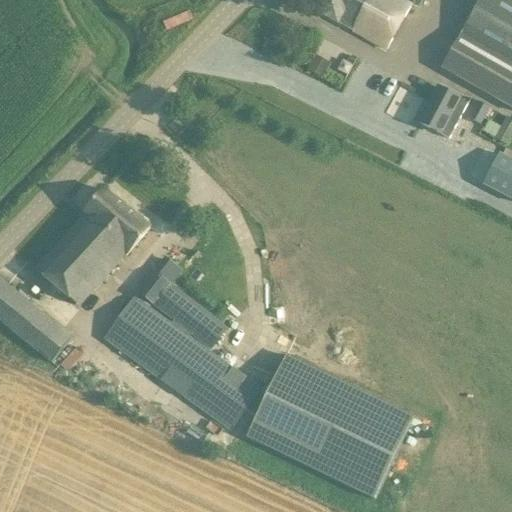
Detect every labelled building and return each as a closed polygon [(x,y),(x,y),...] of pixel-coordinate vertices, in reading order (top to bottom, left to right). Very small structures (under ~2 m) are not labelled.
[(338,22),(350,29),(366,0),(322,0),(316,11),(337,23),(338,22)] [(410,5),(401,0),(366,0),(350,29),(353,31),(386,49),(410,5)] [(441,69),(511,109),(511,0),(480,0),(447,58),(441,69)] [(411,124),(425,99),(401,86),(388,112),(411,124)] [(460,111),(464,102),(438,88),(419,123),(447,138),(449,139),(463,112),(460,111)] [(478,101),(468,119),(480,126),(490,108),(478,101)] [(511,133),(511,119),(507,116),(494,139),(505,146),(511,133)] [(177,136),(185,127),(178,119),(169,128),(177,136)] [(507,173),(472,154),(457,182),(494,201),(507,173)] [(104,190),(79,217),(80,219),(36,270),(80,307),(126,257),(150,229),(104,190)] [(171,323),(134,297),(103,340),(231,433),(262,389),(190,337),(191,336),(211,351),(228,329),(171,284),(170,285),(154,272),(137,293),(154,305),(153,306),(172,321),(171,323)] [(0,323),(51,365),(73,338),(40,311),(0,278),(0,323)] [(286,357),(246,439),(374,501),(414,419),(286,357)]
